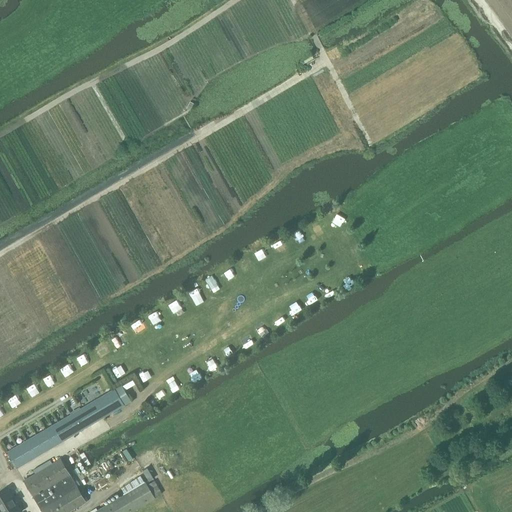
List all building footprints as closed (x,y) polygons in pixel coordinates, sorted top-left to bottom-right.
[(324,220),(329,227),(337,222),(333,214),(324,220)] [(367,261),(358,265),(361,273),(370,269),(367,261)] [(214,278),(208,281),(215,292),(221,289),(214,278)] [(288,307),(293,316),(303,310),(299,302),(288,307)] [(148,315),(153,323),(161,319),(156,311),(148,315)] [(68,379),(77,373),(70,361),(61,367),(68,379)] [(133,380),(122,386),(125,390),(135,384),(133,380)] [(16,447),(8,452),(16,465),(17,468),(74,434),(124,405),(131,401),(121,385),(114,389),(65,418),(16,447)] [(42,511),(68,511),(86,502),(61,459),(24,480),(42,511)] [(155,498),(162,493),(155,481),(148,485),(146,483),(146,484),(141,477),(122,488),(125,494),(95,511),(132,511),(156,499),(155,498)] [(0,511),(20,511),(21,511),(13,497),(14,496),(11,490),(9,491),(8,489),(0,494),(0,511)]
